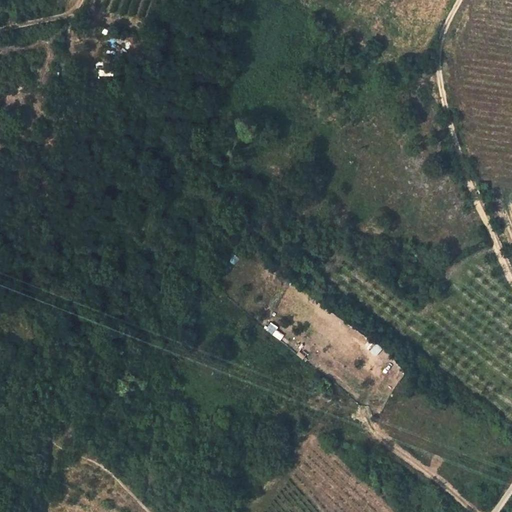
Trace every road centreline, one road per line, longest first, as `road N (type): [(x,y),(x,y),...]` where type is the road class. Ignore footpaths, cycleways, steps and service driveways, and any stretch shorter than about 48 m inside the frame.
road 1 (track): [(511,282),(470,191),(442,93),(438,45),(459,0)]
road 2 (track): [(477,511),(375,434),(362,402)]
